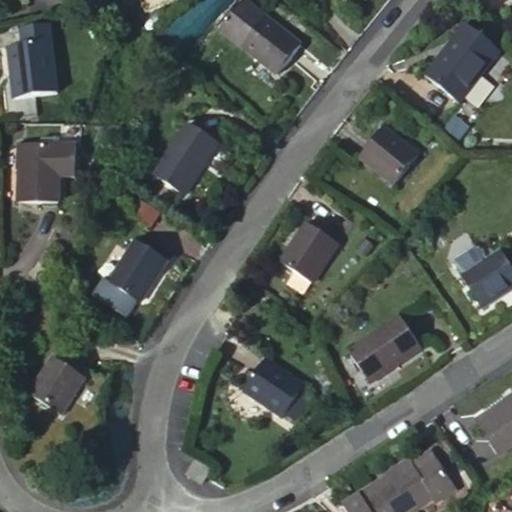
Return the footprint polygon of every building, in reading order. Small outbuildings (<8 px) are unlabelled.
[(240,47),(264,18),(243,1),(219,30),(240,47)] [(264,18),(240,47),(277,77),(300,48),(264,18)] [(7,49),(12,101),(56,95),(48,27),(20,30),(22,47),(7,49)] [(467,27),(425,78),(459,104),(500,53),(467,27)] [(187,125),(152,178),(184,199),(219,146),(187,125)] [(384,129),(360,158),(396,187),(419,157),(384,129)] [(76,147),(24,145),(23,171),(19,171),(18,204),(58,205),(59,178),(75,178),(76,147)] [(152,226),(158,213),(138,204),(132,217),(152,226)] [(307,224),(280,264),(312,285),(338,244),(307,224)] [(134,243),(107,285),(139,306),(167,263),(134,243)] [(511,269),(500,252),(461,278),(481,309),(511,289),(511,269)] [(400,318),(348,353),(370,384),(421,350),(400,318)] [(53,360),(28,397),(60,417),(89,373),(71,361),(66,369),(53,360)] [(284,419),(286,415),(304,390),(306,386),(266,360),(244,393),(284,419)] [(304,390),(286,415),(297,423),(315,398),(304,390)] [(511,396),(502,403),(504,405),(476,423),(498,458),(511,448),(511,396)] [(385,478),(341,506),(345,511),(412,511),(432,499),(435,503),(457,490),(432,452),(388,480),(385,478)] [(196,459),(186,474),(202,484),(211,469),(196,459)]
